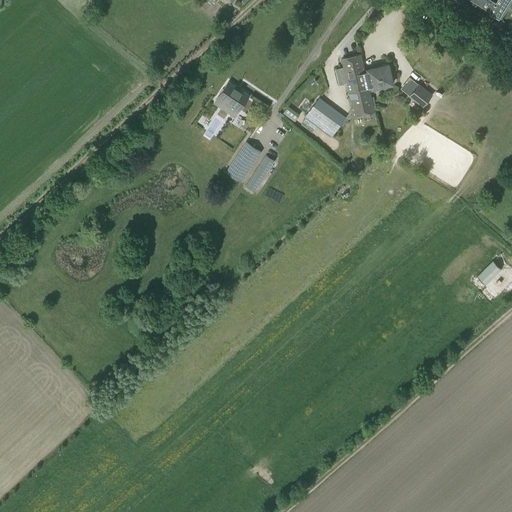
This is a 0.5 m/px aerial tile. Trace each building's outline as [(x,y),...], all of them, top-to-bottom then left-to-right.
[(491,0),(470,0),(489,11),(495,2),(491,0)] [(511,0),(496,0),(495,2),(489,11),(488,13),(498,19),(505,7),(511,10),(511,0)] [(341,59),(347,83),(366,79),(364,71),(360,55),(341,59)] [(367,70),(364,71),(366,79),(368,89),(392,84),(387,65),(367,70)] [(366,79),(347,83),(355,116),(374,111),(368,89),(366,79)] [(234,117),(238,111),(249,95),(228,81),(213,103),(234,117)] [(417,81),(409,92),(422,102),(430,92),(417,81)] [(319,99),(305,118),(330,137),(342,122),(336,117),(338,113),(319,99)] [(298,116),(287,108),(283,114),(294,121),(298,116)] [(241,182),(262,151),(246,140),(225,172),(241,182)] [(254,191),(275,160),(266,154),(245,185),(254,191)] [(485,285),(500,270),(492,261),(476,277),(485,285)]
